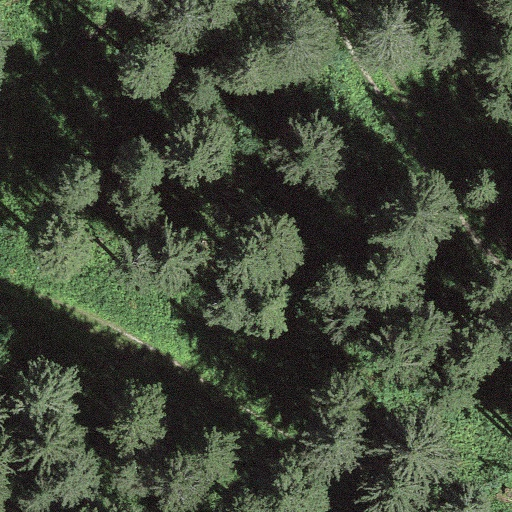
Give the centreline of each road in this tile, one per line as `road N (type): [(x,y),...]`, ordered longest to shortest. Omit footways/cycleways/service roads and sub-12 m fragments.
road 1 (track): [(411,511),(72,323),(0,296)]
road 2 (track): [(341,0),(410,113),(511,228)]
